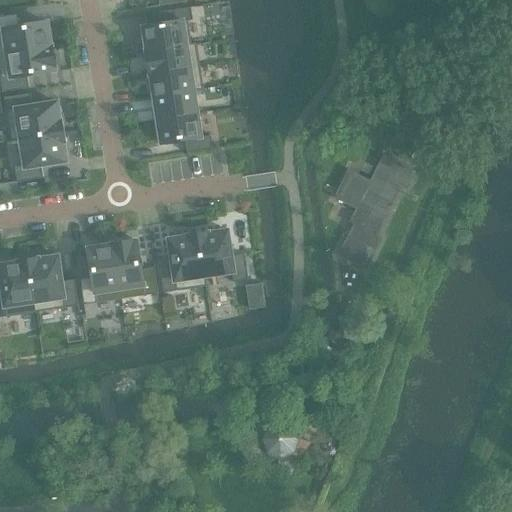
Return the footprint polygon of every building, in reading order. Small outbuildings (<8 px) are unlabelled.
[(192,9),(184,10),(186,22),(189,22),(194,22),(192,9)] [(184,10),(176,11),(178,23),(186,22),(184,10)] [(176,11),(168,13),(170,24),(178,23),(176,11)] [(162,26),(144,28),(148,53),(198,46),(197,44),(192,45),(189,22),(186,22),(178,23),(170,24),(168,13),(160,14),(162,26)] [(18,15),(0,18),(0,56),(52,48),(49,23),(20,28),(18,15)] [(148,53),(147,53),(150,76),(151,76),(201,68),(198,46),(148,53)] [(52,48),(0,56),(0,69),(4,94),(30,90),(28,77),(56,73),(56,69),(53,48),(52,48)] [(201,68),(151,76),(155,98),(204,91),(201,68)] [(204,91),(155,98),(158,121),(198,115),(195,93),(204,92),(204,91)] [(31,95),(5,99),(12,141),(64,133),(62,123),(61,123),(58,104),(33,108),(31,95)] [(198,115),(158,121),(162,145),(186,142),(188,154),(214,150),(212,137),(202,138),(198,115)] [(64,133),(12,141),(12,143),(21,141),(25,167),(16,168),(18,184),(44,180),(42,167),(68,163),(65,144),(65,143),(64,133)] [(349,171),(335,199),(357,210),(351,224),(355,226),(339,258),(366,271),(382,240),(378,238),(403,188),(407,190),(416,172),(385,156),(371,183),(349,171)] [(209,234),(199,235),(207,288),(208,288),(206,278),(233,274),(234,284),(249,281),(245,255),(233,257),(229,232),(209,235),(209,234)] [(173,266),(161,268),(165,294),(207,288),(199,235),(189,237),(189,238),(169,241),(173,266)] [(134,242),(114,246),(122,301),(159,295),(155,269),(143,271),(138,242),(134,243),(134,242)] [(93,278),(81,280),(85,306),(122,301),(114,246),(89,250),(93,278)] [(39,260),(29,261),(37,314),(79,307),(75,281),(63,283),(59,258),(39,260)] [(0,271),(3,292),(0,292),(0,319),(37,314),(29,261),(19,263),(19,264),(0,266),(0,271)] [(267,455),(281,461),(295,454),(304,457),(309,444),(300,440),(301,440),(294,426),(280,420),(266,427),(261,441),(267,455)]
